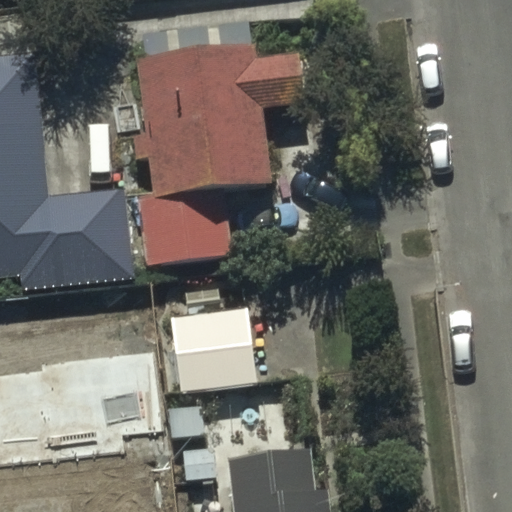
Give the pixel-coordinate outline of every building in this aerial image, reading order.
[(247,25),(143,38),(147,65),(137,66),(146,137),(135,138),(138,164),(151,163),(156,198),(140,200),(148,268),(232,257),(224,191),(271,185),(262,112),(307,107),(301,56),(258,61),(256,49),(250,49),(247,25)] [(35,56),(0,59),(0,279),(24,277),(25,290),(133,279),(124,190),(50,197),(35,56)] [(0,411),(39,407),(27,298),(0,300),(0,411)] [(300,306),(174,322),(183,396),(309,381),(300,306)] [(326,511),(315,442),(236,455),(245,511),(326,511)]
